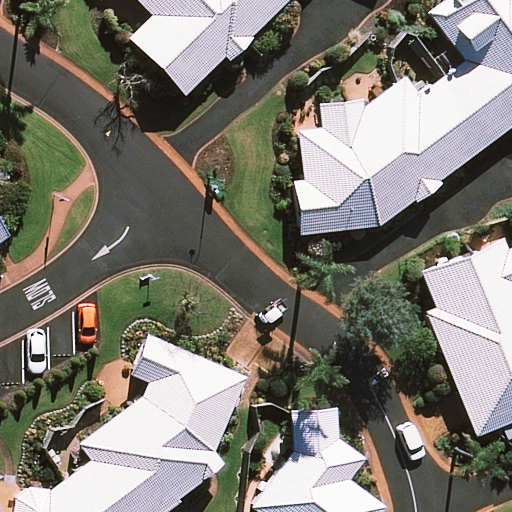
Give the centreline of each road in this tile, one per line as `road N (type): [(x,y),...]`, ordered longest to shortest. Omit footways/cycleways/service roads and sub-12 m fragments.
road 1 (residential): [(169,207),(380,395),(418,494)]
road 2 (residential): [(0,49),(77,105),(169,207)]
road 3 (residential): [(169,207),(101,264),(0,326)]
